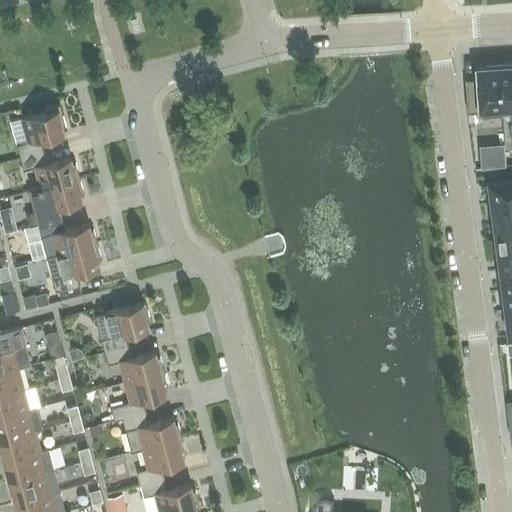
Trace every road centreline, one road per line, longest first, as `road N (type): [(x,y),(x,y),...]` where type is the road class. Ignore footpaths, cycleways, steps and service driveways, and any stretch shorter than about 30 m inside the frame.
road 1 (residential): [(278,511),(214,275),(168,230),(136,100),(147,74),(264,42)]
road 2 (residential): [(438,31),(495,482)]
road 3 (residential): [(438,31),(264,42)]
